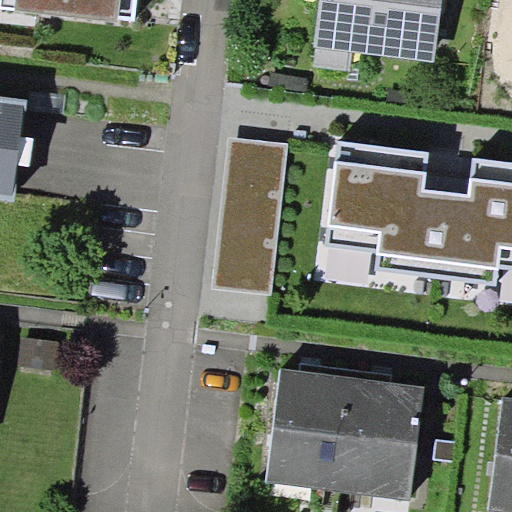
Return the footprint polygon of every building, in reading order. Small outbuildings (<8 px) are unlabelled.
[(136,0),(2,0),(2,6),(134,21),(136,0)] [(441,0),(315,0),(310,53),(435,62),(441,0)] [(22,108),(0,105),(0,201),(12,203),(22,108)] [(416,144),(289,130),(275,219),(402,237),(416,144)] [(430,398),(270,376),(258,484),(417,504),(430,398)] [(511,511),(511,409),(491,408),(474,511),(511,511)]
